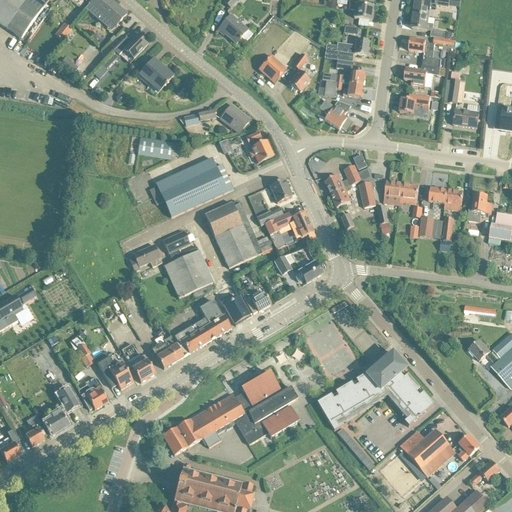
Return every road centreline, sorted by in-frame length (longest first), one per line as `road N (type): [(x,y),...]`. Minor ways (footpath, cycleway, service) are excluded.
road 1 (residential): [(492,450),(339,278)]
road 2 (tertiary): [(288,156),(260,114),(126,0)]
road 3 (tertiary): [(0,490),(191,372)]
road 4 (residential): [(293,167),(123,246)]
road 5 (tertiary): [(191,372),(339,278)]
road 6 (tertiary): [(511,289),(339,268)]
road 7 (residential): [(111,511),(143,420),(177,398),(191,372)]
road 8 (residential): [(375,146),(395,0)]
road 9 (tertiary): [(511,167),(375,146)]
